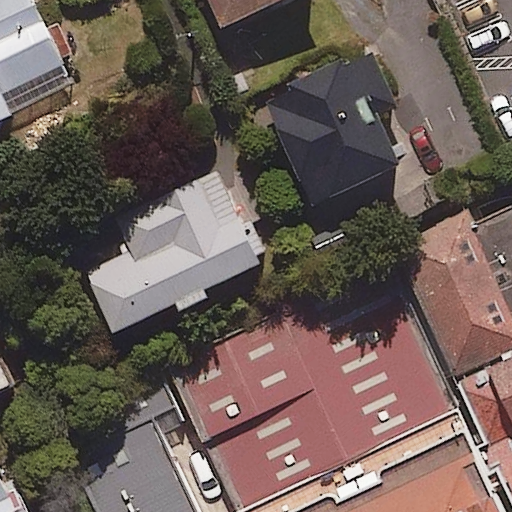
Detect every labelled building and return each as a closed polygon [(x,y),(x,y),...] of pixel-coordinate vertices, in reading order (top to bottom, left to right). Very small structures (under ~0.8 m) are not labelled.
[(0,0),(0,121),(77,88),(38,0),(0,0)] [(288,0),(220,0),(234,26),(288,0)] [(399,105),(376,50),(270,96),(317,206),(407,167),(383,111),(399,105)] [(266,262),(219,171),(122,220),(136,247),(90,271),(124,336),(266,262)] [(511,251),(487,200),(420,232),(479,354),(511,338),(511,251)] [(476,406),(411,272),(215,366),(279,500),(476,406)] [(0,397),(19,389),(0,350),(0,397)] [(511,357),(503,362),(511,380),(511,357)] [(511,511),(511,457),(494,419),(301,511),(511,511)] [(32,511),(17,480),(8,484),(0,466),(0,511),(32,511)]
